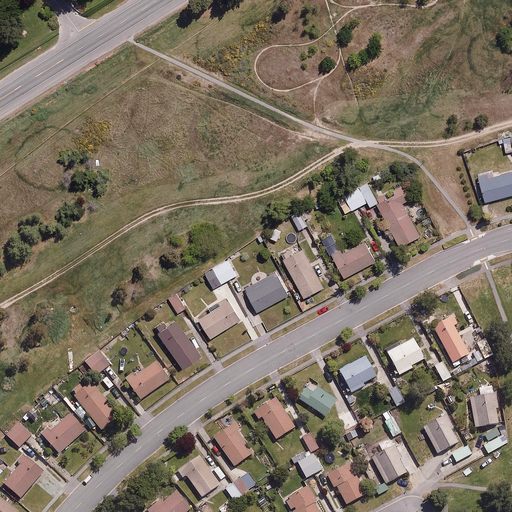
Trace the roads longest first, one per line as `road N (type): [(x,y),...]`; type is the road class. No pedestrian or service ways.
road 1 (track): [(0,307),(144,214),(232,198),(373,143),(511,121)]
road 2 (residential): [(511,238),(450,261),(203,398),(72,511)]
road 3 (trunk): [(0,98),(158,0)]
